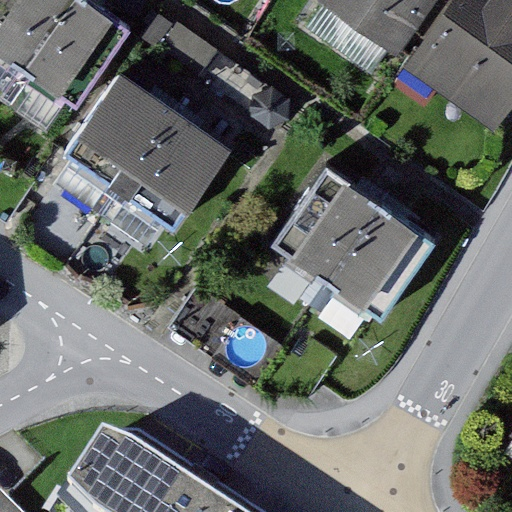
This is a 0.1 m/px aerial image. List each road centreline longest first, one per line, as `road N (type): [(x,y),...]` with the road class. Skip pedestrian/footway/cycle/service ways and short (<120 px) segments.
road 1 (residential): [(511,252),(359,511)]
road 2 (residential): [(106,349),(356,511)]
road 3 (residential): [(0,276),(106,349)]
